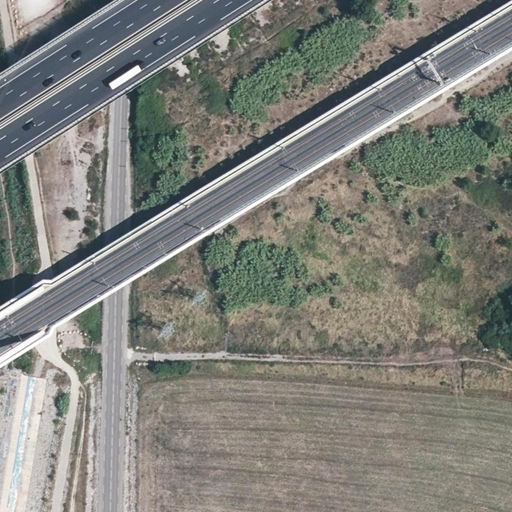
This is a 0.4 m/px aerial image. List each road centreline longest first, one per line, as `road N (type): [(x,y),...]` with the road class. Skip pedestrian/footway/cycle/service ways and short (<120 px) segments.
road 1 (tertiary): [(127,0),(111,511)]
road 2 (motorway): [(0,144),(226,0)]
road 3 (motorway): [(161,0),(0,103)]
